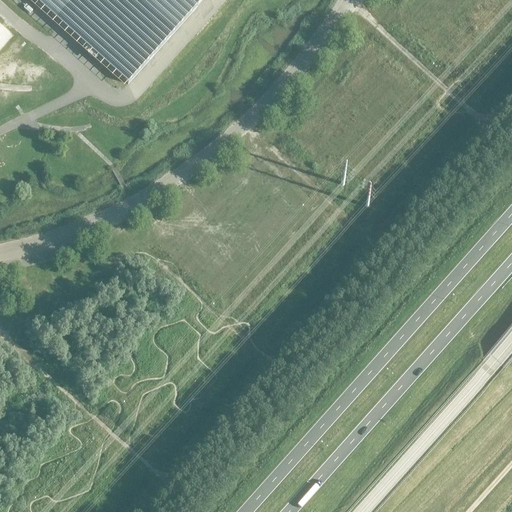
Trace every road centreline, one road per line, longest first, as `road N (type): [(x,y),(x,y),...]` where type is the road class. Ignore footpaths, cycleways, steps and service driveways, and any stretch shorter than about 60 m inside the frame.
road 1 (trunk): [(511,215),(246,511)]
road 2 (trunk): [(289,511),(511,262)]
road 3 (track): [(273,357),(478,136)]
road 4 (track): [(163,476),(273,357)]
road 5 (track): [(379,242),(273,150)]
